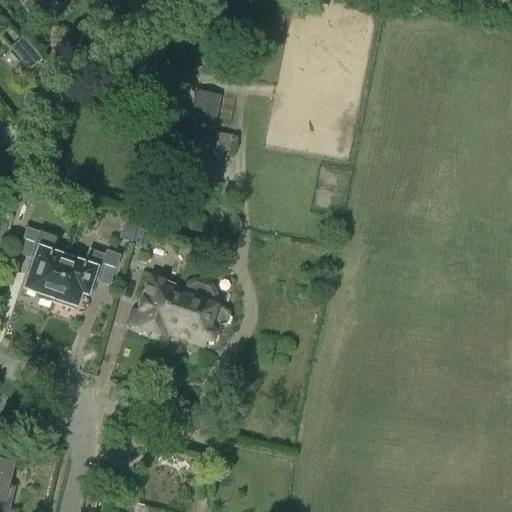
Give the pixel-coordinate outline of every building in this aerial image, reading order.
[(10,49),(30,70),(41,59),(21,38),(10,49)] [(147,43),(129,54),(138,68),(155,58),(147,43)] [(195,92),(184,150),(187,151),(185,162),(205,166),(207,155),(210,155),(221,98),(195,92)] [(217,134),(213,155),(227,157),(231,137),(217,134)] [(140,223),(132,247),(144,251),(148,237),(175,246),(184,216),(158,208),(152,226),(140,223)] [(128,214),(124,227),(136,231),(140,218),(128,214)] [(27,230),(19,255),(34,261),(24,290),(38,295),(39,300),(51,304),(66,259),(50,254),(55,240),(27,230)] [(66,259),(51,304),(74,312),(80,295),(86,297),(92,281),(109,287),(119,258),(106,253),(104,258),(89,252),(84,266),(66,259)] [(164,339),(165,335),(179,295),(177,295),(177,293),(177,292),(176,288),(173,286),(165,283),(166,280),(152,275),(137,313),(132,311),(127,326),(164,339)] [(179,295),(165,335),(203,348),(204,343),(208,344),(214,343),(218,326),(227,324),(229,318),(223,311),(209,306),(213,295),(210,287),(197,283),(189,287),(185,297),(179,295)] [(0,511),(8,511),(14,489),(8,488),(12,465),(0,462),(0,511)]
